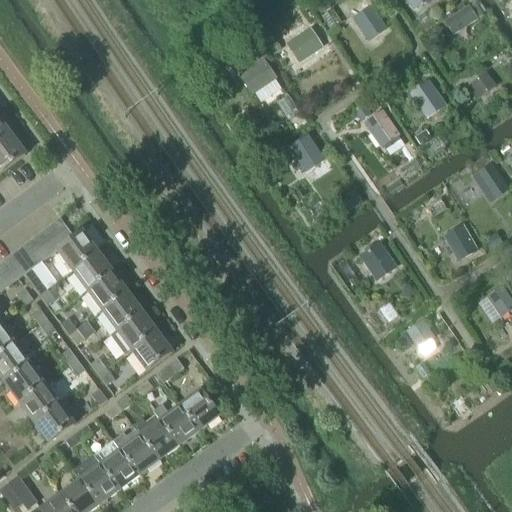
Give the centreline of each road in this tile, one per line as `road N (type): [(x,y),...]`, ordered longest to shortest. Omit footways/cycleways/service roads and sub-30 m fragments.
road 1 (residential): [(139,511),(266,419),(83,169),(0,230)]
road 2 (track): [(389,0),(428,56),(340,129),(376,191)]
road 3 (track): [(480,353),(376,191)]
